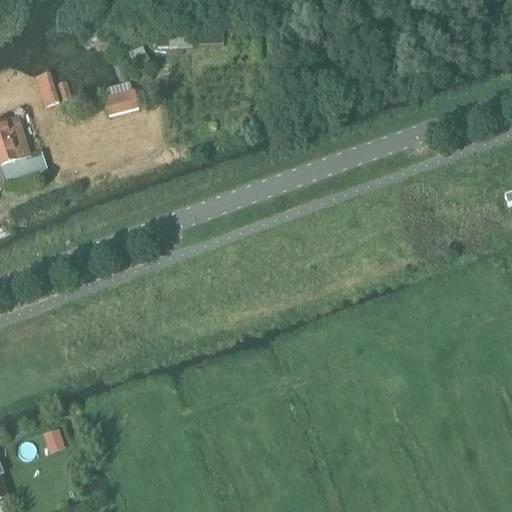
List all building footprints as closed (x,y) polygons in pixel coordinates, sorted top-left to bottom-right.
[(200,47),(224,46),(223,27),(199,28),(200,47)] [(157,49),(193,47),(193,38),(157,40),(157,49)] [(135,75),(151,69),(146,56),(143,48),(128,54),(131,62),(130,63),(135,75)] [(186,87),(187,58),(162,57),(161,86),(186,87)] [(52,86),(49,74),(34,79),(43,108),(69,99),(64,83),(52,86)] [(110,120),(140,111),(135,94),(105,102),(110,120)] [(30,161),(18,122),(0,127),(0,170),(5,188),(48,175),(42,158),(30,161)]
